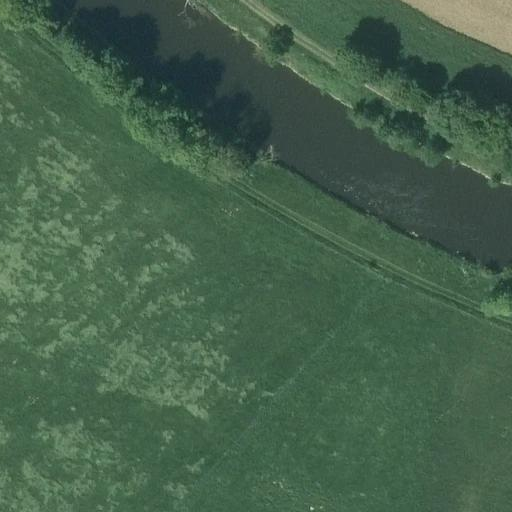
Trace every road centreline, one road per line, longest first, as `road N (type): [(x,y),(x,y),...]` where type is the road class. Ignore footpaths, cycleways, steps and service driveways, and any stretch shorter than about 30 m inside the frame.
road 1 (track): [(0,1),(196,155),(330,237),(511,316)]
road 2 (track): [(511,158),(398,110),(240,0)]
